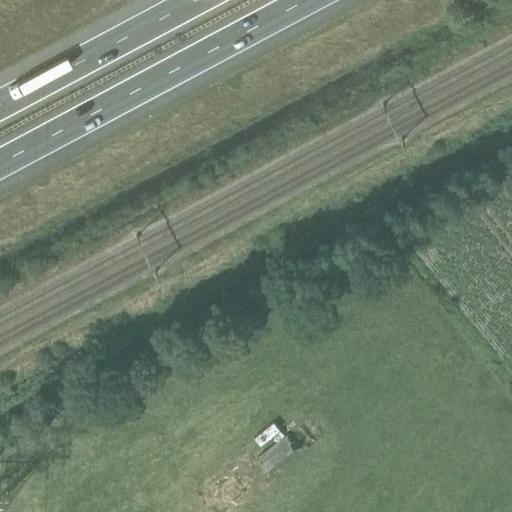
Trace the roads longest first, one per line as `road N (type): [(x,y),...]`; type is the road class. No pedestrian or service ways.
road 1 (motorway): [(0,164),(309,0)]
road 2 (motorway): [(196,0),(0,104)]
